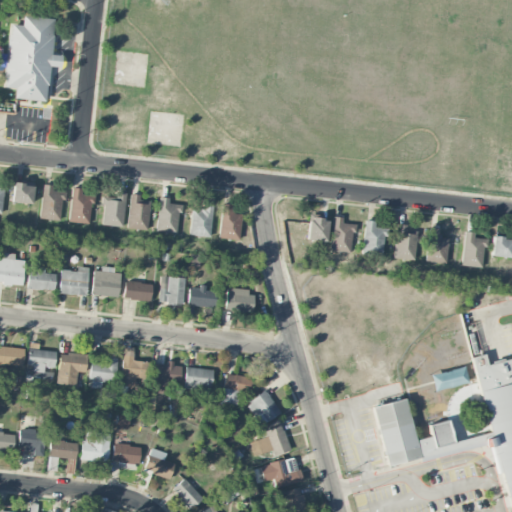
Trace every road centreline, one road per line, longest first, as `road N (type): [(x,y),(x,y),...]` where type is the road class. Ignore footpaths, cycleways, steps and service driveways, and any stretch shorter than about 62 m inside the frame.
road 1 (residential): [(511,213),(0,153)]
road 2 (residential): [(339,511),(311,400),(270,350),(0,315)]
road 3 (residential): [(260,184),(306,389)]
road 4 (residential): [(99,0),(82,163)]
road 5 (residential): [(151,511),(112,494),(0,481)]
